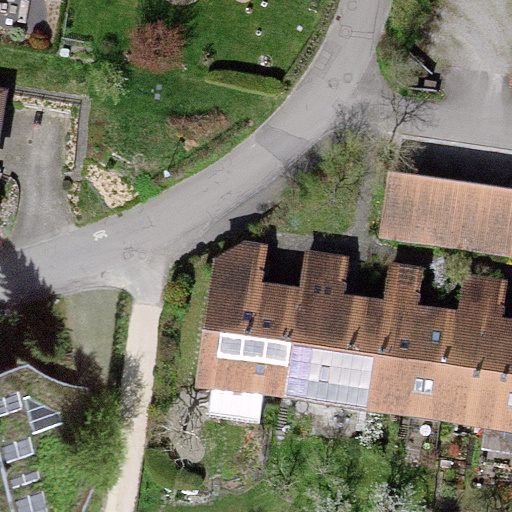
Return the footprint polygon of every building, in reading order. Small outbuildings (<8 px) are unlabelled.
[(511,202),(390,184),(380,248),(511,267),(511,202)] [(302,309),(222,296),(204,413),(258,422),(263,392),(288,396),(300,319),(302,309)] [(380,331),(300,319),(288,396),(368,408),(380,331)] [(414,336),(380,331),(368,408),(445,420),(457,340),(459,330),(416,323),(414,336)] [(511,348),(457,340),(445,420),(511,430),(511,348)] [(55,511),(20,361),(0,365),(0,511),(55,511)]
